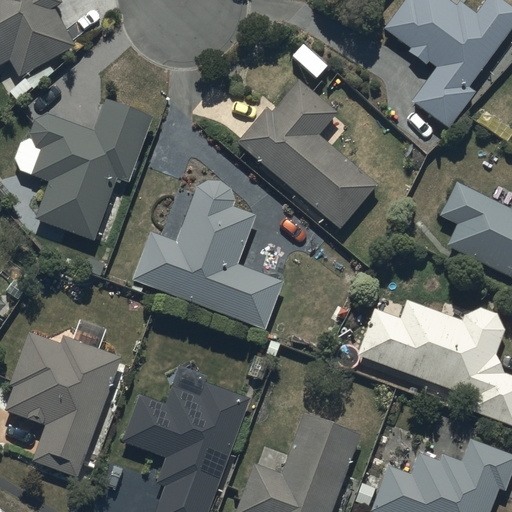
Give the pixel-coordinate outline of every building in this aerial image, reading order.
[(0,0),(0,63),(9,59),(20,77),(73,46),(52,10),(62,4),(59,0),(0,0)] [(511,25),(511,11),(495,0),(488,0),(478,16),(460,3),(457,7),(446,0),(411,0),(411,1),(410,0),(404,0),(382,32),(435,69),(412,103),(447,128),(471,94),(466,91),(511,25)] [(337,116),(300,84),(273,116),(268,112),(239,145),(340,231),(376,189),(317,138),(337,116)] [(154,119),(106,101),(94,134),(46,116),(33,123),(28,136),(33,148),(42,151),(32,179),(47,184),(32,224),(93,246),(117,181),(129,186),(154,119)] [(511,210),(456,184),(439,218),(456,227),(447,247),(511,278),(511,210)] [(211,185),(199,190),(179,245),(153,235),(135,283),(266,331),(284,283),(240,266),(257,219),(234,210),(236,203),(233,194),(223,186),(211,185)] [(511,423),(511,375),(505,373),(496,354),(506,331),(498,314),(481,308),(465,316),(463,322),(405,301),(399,319),(373,310),(357,356),(473,397),(469,409),(511,423)] [(121,359),(63,338),(60,346),(27,334),(8,386),(12,388),(2,412),(43,427),(31,460),(77,477),(121,359)] [(209,511),(250,399),(209,385),(205,397),(174,386),(167,404),(140,395),(123,442),(166,457),(157,481),(169,485),(159,511),(209,511)] [(329,511),(358,434),(305,415),(284,474),(254,463),(236,511),(329,511)] [(511,473),(511,453),(470,439),(462,460),(442,453),(440,459),(418,451),(410,472),(386,463),(368,511),(488,511),(499,485),(506,488),(511,473)]
